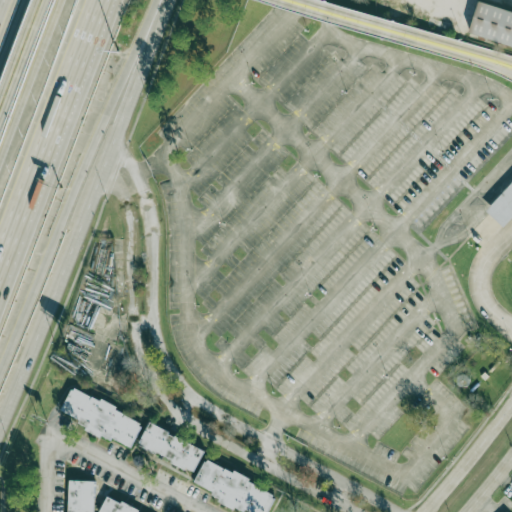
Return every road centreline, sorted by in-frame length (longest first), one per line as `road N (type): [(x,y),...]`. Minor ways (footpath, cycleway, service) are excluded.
road 1 (residential): [(398,511),(190,396),(157,322),(144,193),(126,161),(108,152)]
road 2 (primary): [(0,437),(164,0)]
road 3 (residential): [(98,176),(128,200),(144,368),(179,411),(219,440),(356,511)]
road 4 (motorway): [(0,379),(161,0)]
road 5 (motorway): [(0,264),(110,0)]
road 6 (motorway): [(0,152),(58,0)]
road 7 (secondary): [(511,401),(421,511)]
road 8 (motorway): [(278,0),(404,40)]
road 9 (motorway): [(0,118),(45,0)]
